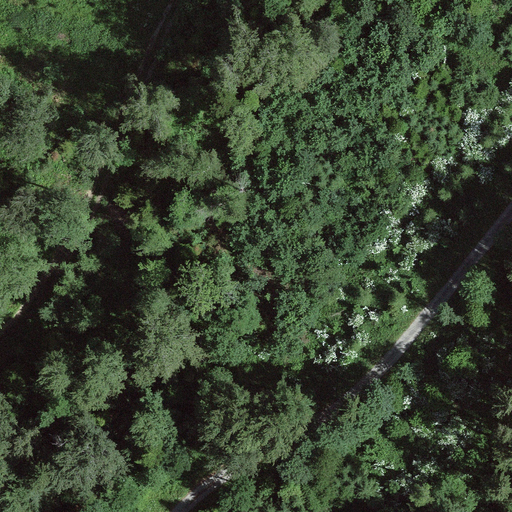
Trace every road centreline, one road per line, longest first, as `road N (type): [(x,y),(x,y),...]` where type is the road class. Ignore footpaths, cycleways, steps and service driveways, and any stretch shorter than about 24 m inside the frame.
road 1 (track): [(0,508),(100,385),(213,294),(249,228),(312,49),(342,0)]
road 2 (unclassified): [(178,511),(345,400),(511,211)]
